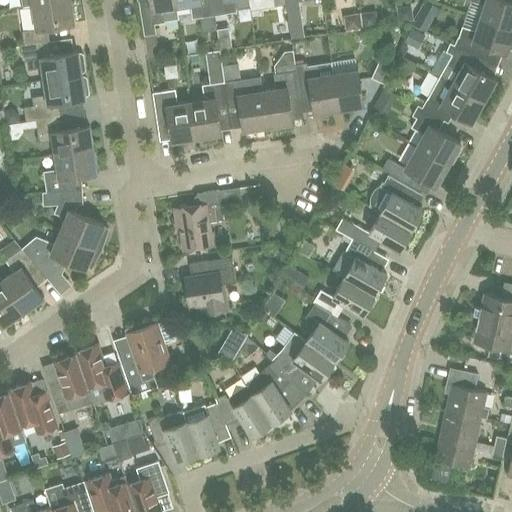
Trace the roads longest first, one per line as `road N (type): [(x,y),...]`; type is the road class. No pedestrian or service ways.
road 1 (tertiary): [(361,475),(378,447),(414,327),(462,230)]
road 2 (residential): [(0,360),(124,278),(134,246),(127,198),(140,179)]
road 3 (residential): [(194,511),(189,496),(200,475),(351,423)]
road 4 (residential): [(321,153),(140,179)]
road 5 (residential): [(140,179),(114,0)]
